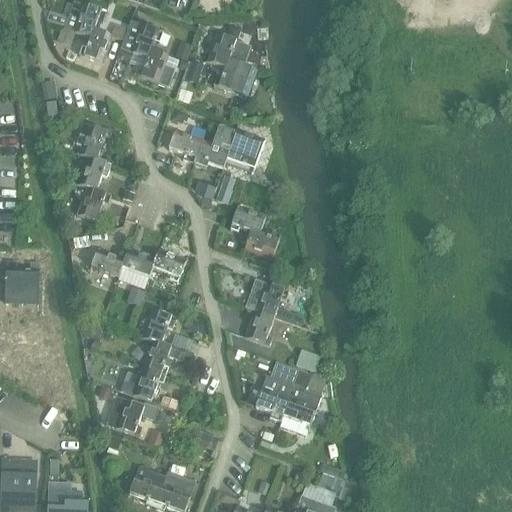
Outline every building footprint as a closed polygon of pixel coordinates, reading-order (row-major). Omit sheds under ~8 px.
[(63,32),(90,41),(90,42),(93,33),(94,33),(101,14),(73,4),(63,32)] [(130,24),(120,53),(125,54),(130,56),(131,56),(132,57),(146,62),(147,62),(150,54),(151,54),(158,34),(140,28),(130,24)] [(115,28),(111,39),(122,43),(126,32),(115,28)] [(227,32),(224,40),(236,45),(239,37),(227,32)] [(111,39),(94,33),(93,33),(90,42),(90,41),(83,61),(101,67),(111,39)] [(218,38),(208,67),(224,73),(225,73),(228,64),(243,69),(250,50),(236,45),(224,40),(218,38)] [(180,46),(175,59),(186,63),(190,50),(180,46)] [(120,53),(117,61),(129,65),(132,57),(131,56),(130,56),(125,54),(120,53)] [(146,62),(140,81),(158,88),(167,91),(177,63),(167,60),(151,54),(150,54),(147,62),(146,62)] [(191,63),(188,73),(199,77),(203,68),(191,63)] [(257,74),(229,64),(228,64),(225,73),(224,73),(218,91),(247,102),(257,74)] [(180,92),(176,103),(187,107),(191,96),(180,92)] [(57,105),(47,106),(49,119),(58,118),(57,105)] [(175,113),(171,123),(181,126),(185,117),(175,113)] [(78,159),(87,162),(87,161),(96,164),(106,137),(88,131),(78,159)] [(231,145),(228,154),(228,155),(225,163),(226,163),(253,173),(260,155),(264,142),(236,132),(231,145)] [(174,135),(168,153),(184,158),(182,163),(194,167),(195,163),(202,145),(174,135)] [(202,145),(195,163),(222,173),(226,163),(225,163),(228,155),(228,154),(202,145)] [(78,188),(78,189),(87,192),(87,191),(96,195),(96,194),(101,179),(106,180),(110,168),(106,167),(96,164),(87,161),(87,162),(78,188)] [(198,188),(195,197),(201,200),(199,205),(209,208),(214,194),(198,188)] [(220,189),(216,201),(227,205),(232,193),(220,189)] [(105,197),(96,194),(96,195),(87,191),(87,192),(77,219),(95,225),(105,197)] [(238,192),(234,201),(243,204),(246,195),(238,192)] [(126,193),(124,201),(132,204),(135,196),(126,193)] [(230,228),(249,235),(249,234),(258,238),(259,237),(265,220),(236,210),(230,228)] [(278,244),(259,237),(258,238),(249,234),(249,235),(243,252),(271,262),(278,244)] [(118,281),(121,272),(124,263),(123,263),(96,253),(90,271),(118,281)] [(121,272),(148,282),(152,272),(155,264),(154,264),(127,254),(123,263),(124,263),(121,272)] [(155,264),(152,272),(179,282),(185,264),(158,254),(154,264),(155,264)] [(4,302),(21,302),(22,267),(5,266),(4,302)] [(22,267),(21,302),(37,303),(38,268),(22,267)] [(293,267),(289,276),(300,280),(303,274),(304,271),(302,271),(293,267)] [(255,282),(245,310),(256,314),(274,320),(288,325),(290,319),(276,313),(281,301),(286,302),(289,295),(284,293),(266,286),(255,282)] [(133,291),(128,305),(139,308),(143,295),(133,291)] [(153,313),(143,341),(152,344),(161,346),(167,330),(172,332),(175,321),(170,320),(153,313)] [(256,314),(246,341),(264,347),(269,349),(272,341),(267,339),(274,320),(256,314)] [(191,321),(190,335),(202,335),(203,322),(191,321)] [(172,349),(185,353),(188,342),(176,338),(172,349)] [(95,343),(92,350),(100,353),(103,346),(95,343)] [(152,344),(143,371),(161,377),(167,359),(181,364),(184,355),(170,350),(161,346),(152,344)] [(300,354),(295,368),(305,372),(314,375),(320,361),(310,358),(300,354)] [(261,393),(255,410),(271,416),(269,421),(281,425),(282,420),(292,393),(300,373),(278,365),(272,381),(266,380),(261,392),(261,393)] [(151,405),(161,377),(143,371),(133,399),(151,405)] [(281,425),(279,430),(306,440),(309,430),(316,412),(321,399),(305,393),(311,377),(300,373),(292,393),(282,420),(281,425)] [(104,388),(100,399),(110,402),(113,392),(104,388)] [(115,400),(106,428),(134,438),(141,419),(154,424),(159,410),(144,405),(143,410),(115,400)] [(168,401),(165,409),(175,412),(178,404),(168,401)] [(151,434),(147,445),(161,450),(165,439),(151,434)] [(264,434),(262,441),(271,444),(274,438),(264,434)] [(111,437),(107,448),(118,452),(122,441),(111,437)] [(60,463),(50,463),(50,476),(60,476),(60,463)] [(1,503),(1,511),(17,511),(18,511),(18,503),(19,475),(19,468),(13,467),(3,467),(1,503)] [(18,503),(18,511),(23,511),(33,511),(34,504),(36,468),(26,468),(19,468),(19,475),(18,503)] [(129,497),(149,504),(145,511),(154,511),(166,480),(139,470),(129,497)] [(297,474),(294,484),(305,488),(309,478),(297,474)] [(166,480),(154,511),(163,511),(164,510),(169,511),(185,511),(195,486),(168,475),(166,480)] [(323,476),(316,493),(339,502),(343,491),(347,493),(351,494),(353,488),(347,485),(323,476)] [(261,485),(257,496),(266,499),(270,488),(261,485)] [(47,511),(64,511),(65,499),(58,499),(48,498),(47,511)] [(64,511),(87,511),(88,500),(65,499),(64,511)] [(329,511),(300,501),(296,511),(329,511)]
